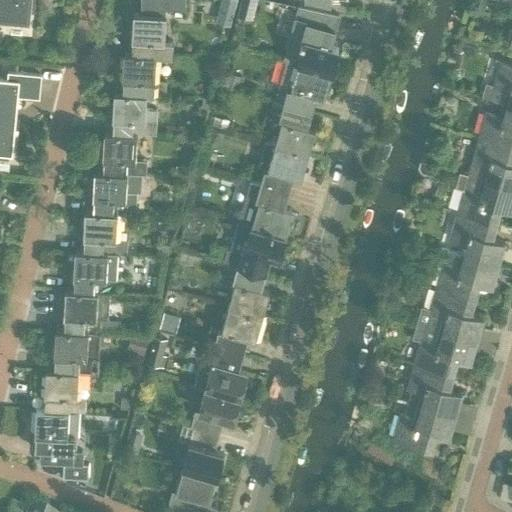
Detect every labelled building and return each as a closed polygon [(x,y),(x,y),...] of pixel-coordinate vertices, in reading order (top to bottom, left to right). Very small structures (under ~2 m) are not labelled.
[(0,0),(0,14),(28,18),(29,0),(0,0)] [(185,9),(185,0),(140,0),(140,13),(132,13),(131,39),(133,39),(132,52),(156,54),(156,55),(171,55),(171,41),(164,40),(165,8),(185,9)] [(296,17),(284,58),(286,58),(332,70),(339,46),(331,43),(339,13),(298,4),(295,17),(296,17)] [(470,27),(467,37),(480,41),(483,30),(470,27)] [(165,95),(165,80),(154,79),(156,55),(156,54),(132,52),(123,52),(121,79),(123,79),(122,92),(145,93),(145,94),(165,95)] [(286,58),(274,98),(283,101),(312,109),(317,92),(325,95),(332,70),(286,58)] [(511,90),(508,101),(511,102),(511,62),(502,60),(494,85),(511,90)] [(39,97),(41,73),(7,70),(7,78),(0,77),(0,152),(12,153),(17,95),(39,97)] [(225,72),(222,82),(238,86),(241,76),(225,72)] [(113,91),(111,116),(114,116),(113,131),(136,132),(156,133),(157,118),(144,118),(145,94),(145,93),(122,92),(113,91)] [(275,142),(308,151),(315,127),(307,125),(312,109),(283,101),(278,116),(282,118),(275,142)] [(511,102),(508,101),(505,111),(488,107),(480,135),(511,143),(511,102)] [(215,114),(212,123),(226,126),(228,118),(215,114)] [(188,125),(186,135),(199,137),(201,127),(188,125)] [(146,173),(146,160),(135,159),(136,132),(113,131),(103,131),(102,157),(104,157),(103,171),(141,172),(146,173)] [(511,183),(511,143),(480,135),(469,173),(486,178),(486,176),(511,183)] [(185,136),(184,145),(196,147),(197,138),(185,136)] [(260,181),(289,190),(294,173),(301,176),(308,151),(275,142),(264,139),(257,163),(265,165),(260,181)] [(0,170),(8,171),(8,162),(0,161),(0,170)] [(176,173),(189,174),(189,164),(176,164),(176,173)] [(140,191),(141,172),(103,171),(93,170),(92,197),(94,197),(93,210),(116,211),(136,213),(137,191),(140,191)] [(511,208),(511,183),(486,176),(486,178),(469,173),(469,174),(459,172),(455,186),(465,188),(458,210),(497,221),(501,205),(511,208)] [(252,223),(285,232),(292,207),(285,205),(289,190),(260,181),(255,197),(259,198),(252,223)] [(84,237),(84,250),(107,251),(107,252),(118,252),(128,253),(129,238),(115,237),(116,211),(93,210),(84,210),(82,236),(84,237)] [(499,262),(506,239),(493,235),(497,221),(458,210),(451,237),(468,242),(465,253),(499,262)] [(163,214),(163,223),(165,226),(174,226),(175,215),(163,214)] [(237,263),(266,271),(271,254),(278,256),(285,232),(252,223),(252,224),(238,220),(230,247),(227,247),(223,259),(237,263)] [(448,248),(437,285),(475,296),(480,280),(493,284),(499,262),(465,253),(448,248)] [(107,251),(84,250),(74,250),(73,276),(74,276),(74,290),(98,291),(109,291),(109,281),(98,281),(98,277),(105,278),(117,278),(118,252),(107,252),(107,251)] [(262,314),(269,289),(261,286),(266,271),(237,263),(232,279),(236,280),(229,304),(262,314)] [(171,273),(168,284),(179,287),(182,280),(179,275),(171,273)] [(443,328),(478,337),(484,314),(471,310),(475,296),(437,285),(430,309),(422,307),(418,321),(443,328)] [(98,291),(74,290),(64,290),(63,315),(65,315),(64,329),(88,330),(100,331),(100,318),(108,318),(109,291),(98,291)] [(255,338),(262,314),(229,304),(222,328),(218,327),(213,344),(243,352),(247,335),(255,338)] [(163,313),(158,327),(171,330),(175,316),(163,313)] [(416,360),(453,371),(458,356),(471,361),(478,337),(443,328),(418,321),(413,336),(422,339),(416,360)] [(88,330),(64,329),(55,328),(53,355),(55,355),(54,368),(78,369),(90,370),(91,356),(98,356),(100,331),(88,330)] [(132,334),(128,345),(144,349),(147,338),(132,334)] [(154,335),(153,334),(146,362),(163,366),(166,355),(163,354),(167,338),(154,335)] [(238,367),(243,352),(213,344),(209,358),(201,356),(194,382),(206,385),(239,394),(246,369),(238,367)] [(456,413),(463,390),(449,386),(453,371),(416,360),(408,387),(425,392),(422,403),(456,413)] [(84,410),(85,397),(77,396),(78,369),(54,368),(45,368),(44,395),(45,395),(45,408),(84,410)] [(184,417),(182,423),(219,433),(224,416),(232,419),(239,394),(206,385),(199,409),(195,408),(192,420),(184,417)] [(121,396),(120,408),(128,408),(128,397),(121,396)] [(450,435),(456,413),(422,403),(419,413),(402,409),(394,437),(432,448),(437,431),(450,435)] [(84,410),(45,408),(35,407),(34,434),(35,434),(35,448),(39,449),(38,462),(64,464),(63,476),(88,478),(89,464),(83,463),(83,450),(75,450),(76,436),(67,435),(68,411),(84,412),(84,410)] [(176,424),(174,433),(179,435),(178,438),(190,442),(183,466),(216,475),(223,451),(215,449),(219,433),(182,423),(182,422),(181,425),(176,424)] [(129,432),(124,448),(138,451),(142,436),(129,432)] [(209,500),(216,475),(183,466),(176,490),(172,489),(167,505),(189,511),(196,511),(201,497),(209,500)] [(119,486),(116,497),(123,499),(127,488),(119,486)]
